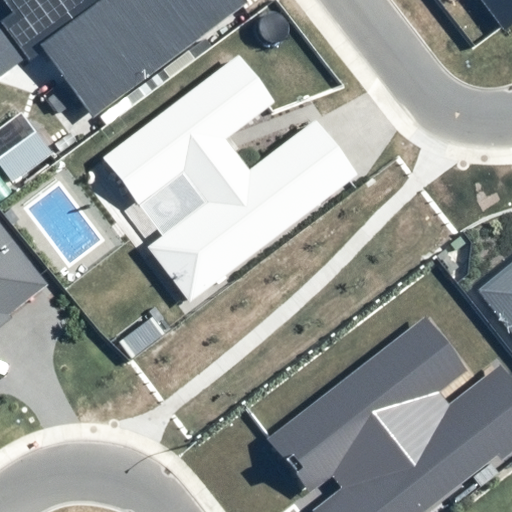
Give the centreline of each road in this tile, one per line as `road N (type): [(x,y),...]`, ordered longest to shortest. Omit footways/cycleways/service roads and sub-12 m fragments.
road 1 (residential): [(511,117),(461,115),(441,104),(416,85),(350,0)]
road 2 (residential): [(0,502),(49,469),(89,464),(121,470),(171,511)]
